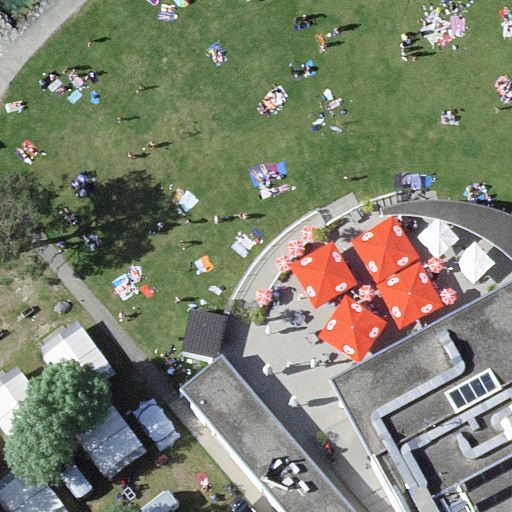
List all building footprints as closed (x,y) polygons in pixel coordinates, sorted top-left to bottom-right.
[(290,255),(338,356),(445,305),(398,205),(290,255)] [(511,511),(511,287),(331,385),(399,511),(511,511)] [(54,337),(79,377),(112,357),(87,316),(54,337)] [(348,511),(223,369),(181,406),(273,511),(348,511)] [(118,396),(81,426),(113,465),(150,435),(118,396)] [(1,477),(18,511),(40,511),(62,501),(41,458),(1,477)]
